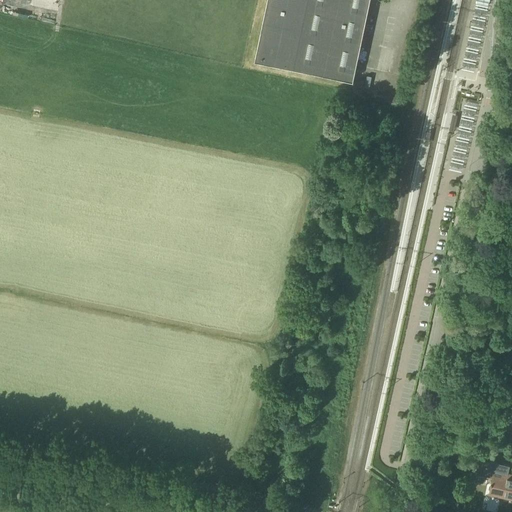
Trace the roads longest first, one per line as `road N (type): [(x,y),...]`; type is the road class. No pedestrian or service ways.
road 1 (residential): [(400,511),(491,103)]
road 2 (secondary): [(229,511),(0,463)]
